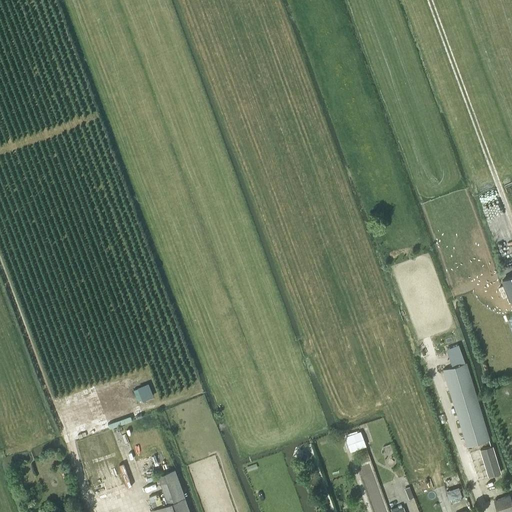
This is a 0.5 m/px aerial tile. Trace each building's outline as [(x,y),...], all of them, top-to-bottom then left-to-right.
[(478,402),(466,362),(443,369),(455,409),(456,408),(467,446),(473,444),(489,439),(478,402)] [(360,431),(345,436),(350,450),(365,445),(360,431)] [(94,455),(106,452),(101,432),(89,435),(94,455)] [(500,473),(492,447),(479,450),(487,477),(497,474),(500,473)] [(85,466),(90,491),(105,488),(101,468),(100,463),(85,466)] [(190,511),(175,469),(158,475),(168,503),(153,509),(153,511),(190,511)] [(413,498),(408,487),(404,489),(408,499),(413,498)] [(461,496),(458,487),(446,491),(449,500),(461,496)] [(511,501),(510,495),(493,500),(497,511),(508,511),(511,509),(511,501)]
